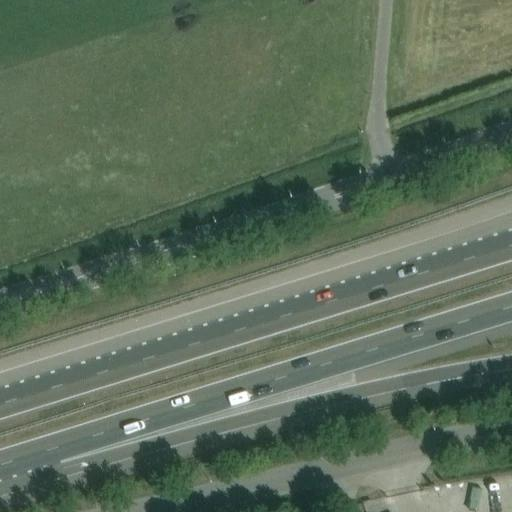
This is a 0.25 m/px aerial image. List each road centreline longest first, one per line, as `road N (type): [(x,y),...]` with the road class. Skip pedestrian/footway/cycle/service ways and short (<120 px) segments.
road 1 (tertiary): [(0,303),(511,134)]
road 2 (motorway): [(511,245),(0,404)]
road 3 (motorway): [(55,448),(511,306)]
road 4 (motorway): [(55,448),(511,364)]
road 5 (unclassified): [(144,511),(330,467)]
road 6 (unclassified): [(330,467),(511,430)]
